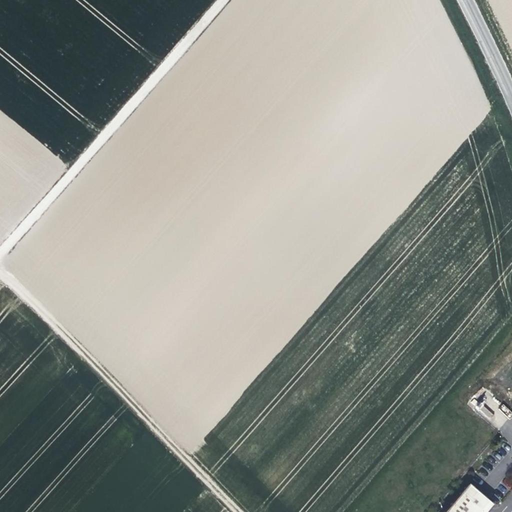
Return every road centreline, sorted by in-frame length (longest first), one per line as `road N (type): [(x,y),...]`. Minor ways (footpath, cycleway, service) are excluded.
road 1 (track): [(0,264),(234,511)]
road 2 (track): [(0,255),(223,0)]
